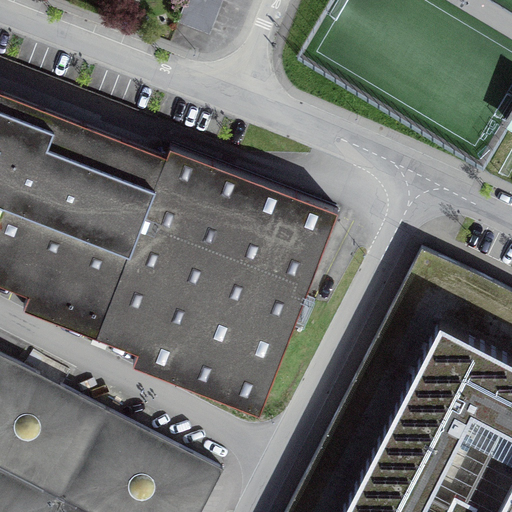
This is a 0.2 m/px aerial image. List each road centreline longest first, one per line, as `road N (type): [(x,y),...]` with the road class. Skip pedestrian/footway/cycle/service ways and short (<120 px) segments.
road 1 (residential): [(253,511),(424,178)]
road 2 (unknown): [(279,460),(0,324)]
road 3 (residential): [(0,8),(234,100)]
road 4 (residential): [(234,100),(424,178)]
